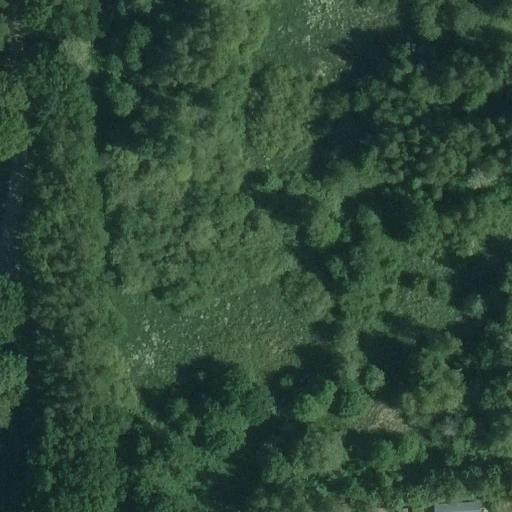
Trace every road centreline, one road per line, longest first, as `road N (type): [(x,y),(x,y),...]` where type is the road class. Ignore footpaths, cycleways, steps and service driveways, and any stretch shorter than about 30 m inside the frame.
road 1 (unclassified): [(26,511),(27,259),(14,218)]
road 2 (unclassified): [(14,218),(12,0)]
